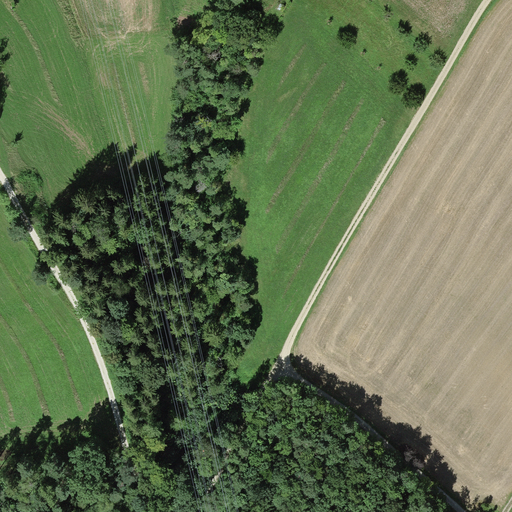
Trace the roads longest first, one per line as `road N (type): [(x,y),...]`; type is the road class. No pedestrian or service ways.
road 1 (track): [(195,511),(366,195),(488,0)]
road 2 (track): [(0,178),(84,329),(156,511)]
road 3 (track): [(459,511),(277,364)]
